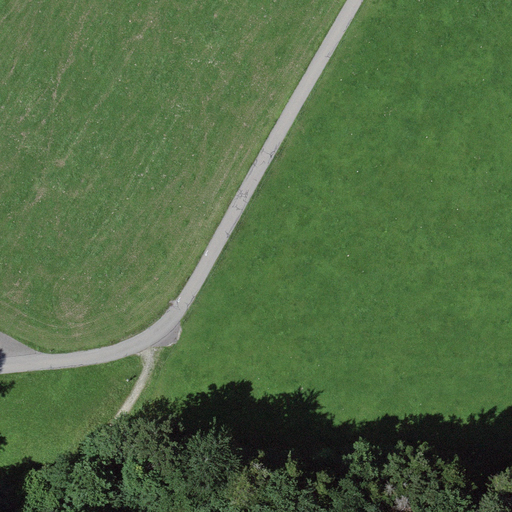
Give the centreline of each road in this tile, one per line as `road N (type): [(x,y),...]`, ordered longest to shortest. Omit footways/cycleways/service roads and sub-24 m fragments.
road 1 (residential): [(355,0),(178,312),(128,348),(0,368)]
road 2 (track): [(154,334),(156,349),(52,511)]
